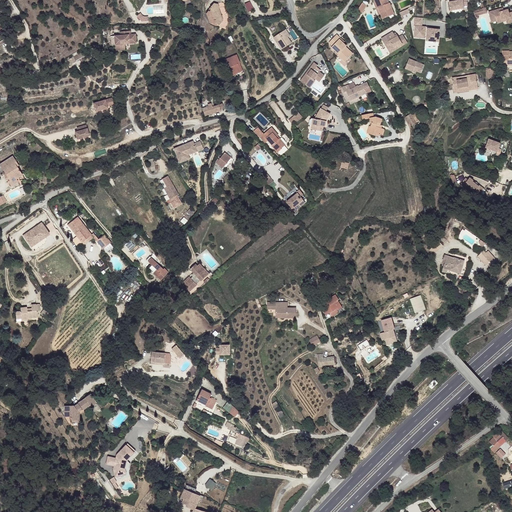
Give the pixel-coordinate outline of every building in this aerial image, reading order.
[(389,3),(387,0),(373,0),(375,3),(378,1),(380,6),(378,7),(381,14),(383,19),(394,14),(389,3)] [(460,0),(459,0),(449,2),(451,10),(464,8),(464,6),(468,6),(466,0),(460,0)] [(250,1),(245,4),(249,12),(254,9),(250,1)] [(206,13),(210,23),(213,23),(216,26),(218,24),(219,25),(223,20),(221,15),(218,14),(216,10),(219,8),(218,4),(214,3),(210,8),(211,8),(210,11),(208,11),(206,13)] [(362,13),(367,5),(363,3),(358,10),(362,13)] [(408,8),(399,12),(401,17),(402,16),(410,13),(408,8)] [(485,8),(473,11),(472,13),(474,19),(478,18),(477,15),(486,13),(485,8)] [(504,11),(500,12),(499,9),(489,12),(491,18),(496,17),(497,21),(506,18),(507,20),(507,23),(511,21),(511,12),(509,13),(508,10),(504,11)] [(423,18),(415,18),(414,26),(416,26),(415,37),(425,38),(425,35),(427,35),(427,40),(438,41),(439,30),(432,29),(425,29),(426,27),(422,27),(423,18)] [(120,35),(114,36),(115,45),(116,50),(121,50),(120,44),(125,44),(136,43),(135,34),(131,34),(128,35),(128,31),(120,32),(120,35)] [(288,37),(284,31),(274,37),(278,44),(280,42),(282,45),(279,46),(282,49),(292,43),(288,37)] [(399,37),(397,34),(395,35),(394,33),(393,32),(381,39),(388,49),(393,46),(394,48),(402,44),(403,45),(408,43),(403,34),(399,37)] [(344,43),(340,39),(341,38),(337,35),(329,43),(333,46),(332,47),(339,54),(338,55),(345,62),(349,58),(352,55),(345,48),(346,47),(347,46),(344,43)] [(402,44),(394,48),(393,46),(388,49),(390,53),(403,45),(402,44)] [(353,53),(346,47),(345,48),(352,55),(353,53)] [(511,51),(509,51),(503,51),(503,55),(504,55),(504,65),(511,64),(511,51)] [(240,62),(237,54),(224,59),(229,72),(234,71),(235,73),(241,71),(241,70),(238,63),(240,62)] [(424,65),(409,58),(405,69),(413,72),(414,70),(416,71),(418,72),(421,73),(424,65)] [(318,73),(314,71),(318,65),(314,62),(310,68),(300,81),(308,87),(314,79),(314,78),(319,82),(325,76),(319,71),(318,73)] [(493,71),(490,68),(486,68),(486,78),(496,78),(495,71),(493,71)] [(476,74),(466,76),(467,78),(457,80),(457,77),(452,78),(453,86),(458,86),(459,92),(478,89),(476,74)] [(367,82),(350,90),(348,85),(342,88),(344,93),(346,92),(350,101),(367,93),(365,89),(369,87),(367,82)] [(112,98),(94,103),(96,111),(108,108),(107,106),(114,104),(112,98)] [(222,103),(213,107),(212,105),(209,106),(203,108),(205,115),(221,110),(220,108),(224,107),(222,103)] [(330,114),(321,109),(315,119),(314,119),(311,130),(322,132),(323,127),(325,127),(326,121),(330,114)] [(421,119),(416,111),(412,114),(414,117),(417,122),(421,119)] [(303,118),(299,112),(289,120),(294,126),(303,118)] [(383,119),(376,117),(374,117),(373,113),(362,115),(363,120),(370,119),(370,122),(372,123),(371,126),(372,127),(370,134),(376,136),(376,134),(379,135),(380,135),(383,129),(381,128),(379,127),(380,125),(383,119)] [(414,117),(412,114),(411,113),(405,117),(408,122),(414,117)] [(417,122),(414,117),(408,122),(410,126),(417,122)] [(89,135),(86,124),(77,127),(78,131),(75,132),(77,139),(89,135)] [(278,135),(272,128),(264,134),(258,128),(254,131),(258,137),(259,136),(265,143),(268,140),(272,145),(278,152),(282,149),(282,148),(285,145),(280,138),(279,139),(277,137),(278,135)] [(500,143),(489,139),(486,148),(497,152),(496,155),(499,156),(502,149),(498,148),(500,143)] [(193,141),(174,149),(179,163),(186,160),(183,153),(190,150),(191,152),(196,150),(196,151),(203,148),(200,141),(194,144),(193,141)] [(191,152),(190,150),(183,153),(186,160),(190,158),(188,155),(197,152),(196,151),(196,150),(191,152)] [(230,156),(225,152),(219,160),(216,163),(223,168),(225,165),(227,162),(228,161),(226,160),(230,157),(230,156)] [(19,165),(13,156),(0,164),(5,173),(3,174),(8,181),(15,176),(17,179),(22,175),(17,166),(19,165)] [(271,178),(266,172),(263,174),(265,176),(262,178),(266,182),(271,178)] [(17,179),(15,176),(8,181),(11,186),(18,181),(17,179)] [(168,176),(163,179),(167,186),(172,184),(168,176)] [(465,178),(461,183),(470,191),(472,189),(475,192),(476,191),(480,194),(484,188),(480,185),(479,186),(473,181),(473,180),(470,178),(468,180),(465,178)] [(178,194),(172,184),(167,186),(170,191),(174,197),(178,194)] [(167,186),(164,188),(171,199),(174,197),(170,191),(167,186)] [(303,194),(299,190),(296,192),(298,193),(287,202),(295,211),(299,208),(301,206),(299,203),(303,200),(301,197),(303,194)] [(219,201),(216,198),(210,202),(214,207),(216,204),(216,203),(219,201)] [(91,234),(77,217),(72,221),(68,224),(82,242),(87,239),(91,235),(92,235),(91,234)] [(41,224),(23,236),(34,252),(49,242),(49,235),(41,224)] [(111,242),(104,234),(98,239),(96,241),(103,249),(111,242)] [(93,237),(91,235),(87,239),(82,242),(84,245),(93,237)] [(439,241),(429,249),(433,254),(443,246),(439,241)] [(482,253),(477,257),(485,266),(490,261),(482,253)] [(464,261),(447,256),(445,265),(444,264),(442,272),(447,273),(447,272),(448,270),(457,272),(460,273),(464,261)] [(163,269),(158,264),(154,267),(156,270),(153,273),(160,280),(168,272),(164,268),(163,269)] [(205,277),(201,272),(202,271),(197,266),(195,264),(190,269),(193,273),(195,274),(192,276),(191,278),(189,277),(181,285),(189,293),(197,285),(196,284),(200,280),(201,281),(205,277)] [(209,274),(199,264),(197,266),(202,271),(201,272),(205,277),(209,274)] [(342,307),(338,300),(339,300),(335,294),(325,302),(328,307),(330,305),(330,306),(324,311),(327,315),(330,313),(332,316),(338,312),(337,310),(342,307)] [(420,295),(410,298),(415,313),(426,309),(420,295)] [(288,308),(288,302),(267,302),(267,309),(276,309),(276,313),(286,313),(286,318),(296,318),(296,308),(288,308)] [(32,311),(27,311),(27,308),(27,307),(20,308),(21,311),(16,311),(16,318),(21,318),(21,319),(37,317),(37,310),(36,304),(31,305),(31,308),(32,311)] [(49,312),(44,309),(40,314),(45,317),(49,312)] [(395,336),(393,330),(391,330),(390,327),(387,328),(388,331),(380,333),(382,338),(385,337),(386,339),(388,338),(391,337),(395,336)] [(320,342),(319,338),(314,337),(309,340),(312,346),(320,342)] [(176,345),(172,348),(180,358),(184,354),(176,345)] [(229,345),(220,345),(220,348),(216,348),(216,355),(229,355),(229,345)] [(170,354),(152,352),(151,361),(164,363),(163,367),(170,367),(171,358),(170,354)] [(334,356),(323,357),(323,354),(317,354),(319,366),(335,364),(334,356)] [(211,394),(202,389),(196,401),(212,409),(214,405),(209,402),(211,398),(210,397),(211,394)] [(96,403),(90,394),(85,397),(85,398),(78,403),(78,404),(74,406),(73,405),(65,406),(65,411),(65,417),(71,416),(71,420),(77,420),(77,411),(81,408),(82,410),(83,410),(90,405),(91,406),(96,403)] [(233,406),(228,411),(233,416),(238,411),(233,406)] [(80,421),(79,412),(82,410),(81,408),(77,411),(77,420),(71,420),(72,422),(79,422),(80,422),(80,421)] [(234,425),(227,422),(225,425),(229,427),(228,428),(234,430),(235,427),(234,426),(234,425)] [(502,437),(504,435),(505,435),(507,433),(502,431),(500,434),(497,431),(492,435),(495,438),(490,442),(494,446),(491,449),(494,452),(501,445),(499,443),(498,441),(502,437)] [(248,438),(236,433),(235,435),(237,436),(235,443),(243,447),(243,446),(244,447),(248,438)] [(136,450),(127,443),(116,455),(116,458),(114,465),(113,469),(116,476),(126,473),(125,469),(127,460),(136,450)] [(502,458),(506,454),(500,448),(496,452),(502,458)] [(116,458),(108,456),(106,464),(114,465),(116,458)] [(116,489),(118,488),(115,483),(116,482),(113,477),(110,480),(116,489)] [(210,478),(205,484),(211,489),(216,483),(210,478)] [(196,501),(198,494),(194,493),(196,488),(185,484),(181,499),(186,500),(184,507),(193,510),(194,509),(196,501)] [(178,507),(175,503),(173,500),(170,502),(171,503),(175,509),(178,507)]
